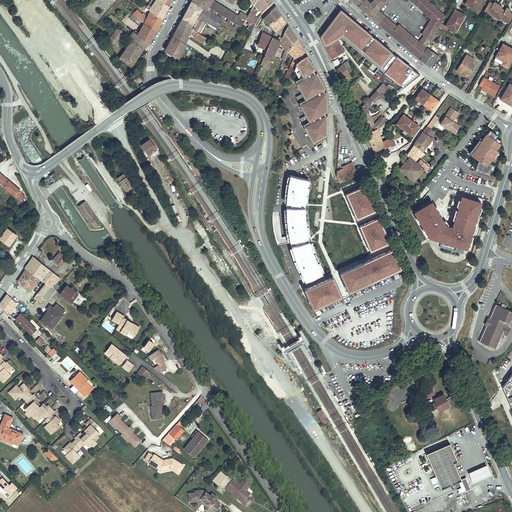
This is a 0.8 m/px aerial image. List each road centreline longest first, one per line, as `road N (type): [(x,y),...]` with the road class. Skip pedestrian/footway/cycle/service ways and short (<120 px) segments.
road 1 (residential): [(288,511),(142,296),(54,226)]
road 2 (tertiary): [(33,172),(165,85),(239,94),(263,121)]
road 3 (primary): [(306,31),(414,270)]
road 4 (tertiary): [(264,247),(324,341),(353,356),(395,349)]
road 5 (tertiary): [(184,0),(156,49),(151,81),(208,151)]
road 6 (primary): [(452,357),(511,491)]
